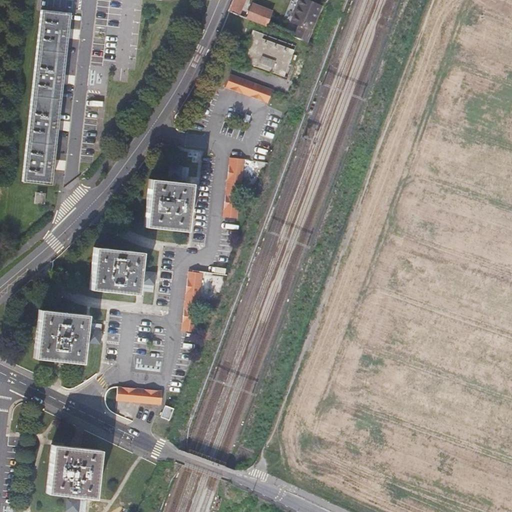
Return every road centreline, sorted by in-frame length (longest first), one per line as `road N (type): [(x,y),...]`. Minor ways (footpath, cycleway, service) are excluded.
road 1 (track): [(433,0),(261,454)]
road 2 (residential): [(147,132),(220,145),(210,252),(183,262),(173,324)]
road 3 (residential): [(80,211),(63,184),(84,0)]
road 4 (tertiary): [(147,132),(218,0)]
